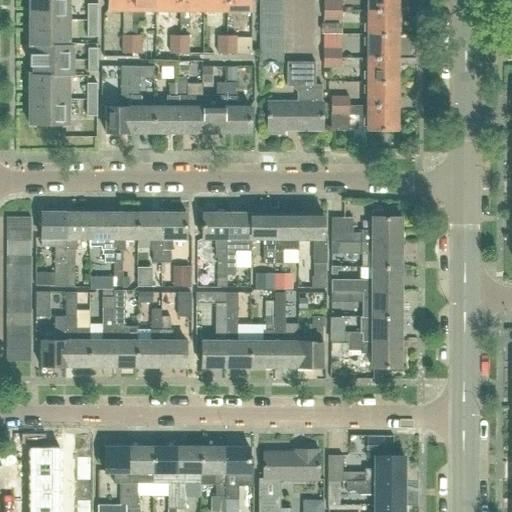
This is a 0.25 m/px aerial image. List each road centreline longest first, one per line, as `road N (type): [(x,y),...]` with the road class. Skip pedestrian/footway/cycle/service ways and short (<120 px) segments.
road 1 (residential): [(464,187),(0,183)]
road 2 (residential): [(464,416),(0,419)]
road 3 (unclassified): [(464,187),(463,38)]
